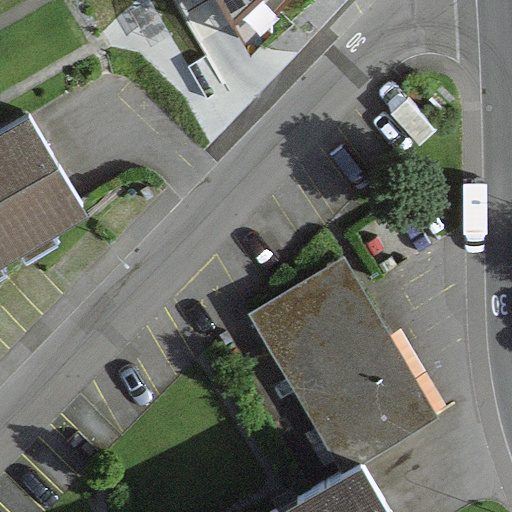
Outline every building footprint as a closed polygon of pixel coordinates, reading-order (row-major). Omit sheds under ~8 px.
[(218,0),(252,57),(273,35),(273,13),(286,0),(218,0)] [(151,1),(130,12),(150,47),(170,37),(151,1)] [(0,118),(0,253),(75,209),(15,110),(0,118)] [(430,408),(340,255),(243,312),(333,465),(430,408)] [(263,511),(404,511),(368,450),(263,511)]
